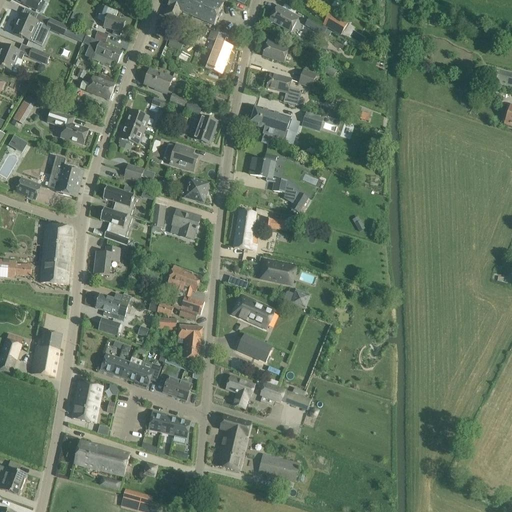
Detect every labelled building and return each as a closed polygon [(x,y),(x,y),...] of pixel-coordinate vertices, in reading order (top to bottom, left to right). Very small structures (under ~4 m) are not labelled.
[(14,0),(15,0),(24,5),(37,11),(42,1),(43,2),(44,0),(72,0),(75,2),(75,0),(14,0)] [(170,0),(168,6),(168,7),(164,16),(177,21),(181,12),(205,22),(214,26),(224,1),(222,0),(170,0)] [(125,21),(116,18),(118,12),(102,6),(99,13),(99,14),(98,19),(105,22),(104,27),(114,31),(112,34),(120,37),(125,21)] [(299,18),(286,11),(277,7),(270,21),(271,22),(271,23),(277,25),(291,32),(299,18)] [(348,23),(331,13),(323,26),(341,36),(348,23)] [(19,23),(14,35),(22,39),(22,38),(34,43),(41,29),(49,32),(50,30),(47,28),(50,20),(38,14),(35,21),(21,14),(17,22),(19,23)] [(71,17),(69,22),(75,25),(78,20),(71,17)] [(309,19),(305,25),(331,40),(334,34),(309,19)] [(50,30),(64,36),(68,28),(50,20),(47,28),(50,30)] [(99,32),(96,39),(105,43),(108,36),(99,32)] [(209,40),(206,49),(213,52),(206,69),(222,75),(232,48),(222,44),(225,37),(212,32),(209,40)] [(86,36),(83,44),(89,47),(85,56),(93,60),(96,54),(112,62),(118,64),(123,53),(113,49),(100,43),(86,36)] [(184,41),(171,36),(167,46),(180,51),(184,41)] [(288,50),(277,46),(268,42),(263,56),(284,63),(288,50)] [(0,51),(2,52),(0,56),(0,67),(4,69),(5,69),(12,72),(13,72),(16,73),(18,73),(20,67),(20,65),(16,64),(18,59),(22,61),(24,54),(20,53),(20,52),(12,48),(2,45),(0,50),(0,51)] [(32,49),(29,58),(46,65),(50,56),(32,49)] [(321,49),(319,53),(326,57),(329,53),(321,49)] [(337,71),(328,66),(324,72),(334,78),(337,71)] [(77,76),(83,79),(86,73),(80,70),(77,76)] [(173,79),(159,74),(150,70),(144,85),(167,94),(173,79)] [(301,77),(314,82),(316,75),(304,71),(301,77)] [(511,88),(511,77),(500,74),(497,85),(511,88)] [(292,80),(280,77),(270,75),(267,89),(286,94),(284,102),(299,106),(302,94),(299,90),(290,87),(292,80)] [(93,77),(90,84),(83,81),(80,89),(109,100),(115,85),(93,77)] [(314,82),(301,77),(299,84),(312,88),(314,82)] [(474,84),(472,93),(491,99),(494,90),(474,84)] [(185,107),(187,101),(173,95),(170,102),(185,107)] [(27,97),(24,102),(32,107),(36,102),(27,97)] [(169,104),(154,99),(151,105),(167,111),(169,104)] [(24,102),(14,119),(11,124),(15,126),(18,121),(23,125),(34,108),(32,107),(24,102)] [(202,107),(189,103),(186,109),(200,114),(202,107)] [(511,105),(509,104),(503,124),(511,127),(511,105)] [(291,119),(265,110),(256,107),(250,125),(265,129),(263,134),(283,141),(291,119)] [(76,128),(76,127),(66,123),(66,124),(60,122),(63,115),(51,111),(47,123),(64,129),(61,138),(84,146),(89,131),(79,128),(79,129),(76,128)] [(133,129),(144,133),(150,118),(131,111),(126,123),(134,126),(133,129)] [(371,115),(363,112),(361,119),(369,121),(371,115)] [(324,119),(306,113),(301,127),(320,133),(324,119)] [(218,122),(208,119),(202,117),(194,139),(210,145),(218,122)] [(134,126),(126,123),(120,139),(139,146),(144,133),(133,129),(134,126)] [(167,128),(161,126),(158,133),(165,137),(167,128)] [(14,136),(9,146),(22,154),(28,144),(14,136)] [(194,151),(184,148),(177,146),(170,164),(193,172),(197,159),(192,157),(194,151)] [(253,159),(250,175),(265,178),(267,178),(266,182),(274,183),(273,191),(285,194),(287,182),(275,179),(272,179),(277,157),(275,157),(265,155),(264,162),(253,159)] [(84,172),(63,166),(56,193),(77,198),(84,172)] [(128,166),(126,172),(141,177),(143,171),(128,166)] [(144,170),(142,176),(153,180),(155,174),(144,170)] [(141,177),(126,172),(125,179),(139,183),(141,177)] [(36,200),(41,186),(21,179),(16,192),(36,200)] [(189,179),(187,187),(185,186),(183,187),(181,194),(182,196),(184,197),(184,198),(204,203),(209,184),(189,179)] [(113,211),(131,217),(135,204),(133,204),(136,196),(134,196),(134,195),(134,196),(107,187),(103,199),(103,200),(103,199),(115,203),(113,211)] [(291,208),(300,214),(309,199),(300,193),(291,208)] [(166,208),(154,207),(151,228),(152,228),(152,232),(160,233),(161,229),(163,229),(166,208)] [(126,239),(133,218),(131,217),(113,211),(105,209),(105,208),(104,208),(103,212),(101,211),(99,217),(101,218),(100,221),(101,221),(112,224),(109,233),(106,233),(104,239),(127,247),(129,241),(125,240),(126,239)] [(200,218),(191,215),(177,211),(172,226),(181,228),(179,236),(193,241),(195,233),(196,233),(200,218)] [(256,214),(250,213),(240,211),(234,248),(255,252),(259,230),(253,229),(256,214)] [(273,220),(266,219),(264,228),(272,229),(273,220)] [(360,221),(354,224),(358,232),(365,229),(360,221)] [(73,228),(45,226),(40,283),(67,286),(73,228)] [(121,249),(116,249),(106,248),(105,254),(96,253),(94,274),(109,276),(111,261),(119,262),(121,249)] [(127,261),(135,261),(136,252),(128,251),(127,261)] [(15,275),(16,263),(16,262),(0,260),(0,277),(15,279),(15,275)] [(263,260),(261,271),(265,272),(264,280),(287,284),(288,276),(294,278),(296,267),(263,260)] [(32,265),(16,263),(15,275),(31,276),(32,265)] [(173,303),(172,307),(174,308),(181,310),(197,315),(200,316),(205,303),(188,298),(190,290),(196,292),(201,277),(174,268),(167,287),(177,290),(173,303)] [(311,295),(295,290),(290,305),(305,311),(311,295)] [(100,295),(95,309),(105,311),(103,316),(115,320),(116,320),(123,322),(131,297),(124,295),(123,297),(115,295),(114,299),(100,295)] [(276,312),(250,300),(241,296),(233,314),(267,330),(276,312)] [(166,306),(168,301),(161,299),(157,313),(171,317),(174,308),(172,307),(166,306)] [(195,321),(197,315),(181,310),(179,316),(195,321)] [(177,320),(160,318),(159,329),(176,331),(177,320)] [(99,330),(109,333),(118,336),(122,325),(103,319),(99,330)] [(184,359),(190,360),(200,361),(203,328),(179,325),(178,339),(186,340),(184,359)] [(62,335),(53,333),(43,332),(42,340),(38,339),(36,347),(37,348),(32,374),(55,378),(62,335)] [(244,336),(237,350),(238,351),(258,359),(264,363),(271,348),(244,336)] [(6,340),(0,357),(0,369),(13,374),(22,346),(22,345),(7,341),(6,340)] [(123,345),(121,351),(127,354),(129,347),(123,345)] [(101,370),(113,375),(118,359),(106,355),(101,370)] [(167,358),(165,363),(174,367),(176,361),(167,358)] [(130,363),(118,359),(113,375),(124,379),(130,363)] [(134,385),(135,385),(141,367),(130,363),(124,379),(135,383),(134,385)] [(153,372),(141,367),(135,385),(147,389),(153,372)] [(175,397),(180,382),(169,377),(163,393),(175,397)] [(255,386),(240,380),(230,377),(226,390),(239,394),(237,398),(236,398),(233,406),(244,410),(249,398),(251,399),(255,386)] [(180,382),(175,397),(186,401),(192,386),(180,382)] [(100,406),(104,388),(80,383),(76,401),(100,406)] [(281,403),(285,391),(265,383),(260,396),(281,403)] [(308,411),(312,400),(286,391),(282,402),(308,411)] [(100,406),(76,401),(72,419),(96,424),(100,406)] [(163,424),(165,417),(165,415),(153,412),(150,424),(149,430),(161,433),(163,424)] [(251,424),(233,419),(224,416),(220,430),(226,431),(217,466),(227,469),(239,472),(243,458),(251,424)] [(163,424),(161,433),(174,436),(176,424),(177,420),(165,417),(163,424)] [(177,420),(176,424),(174,436),(186,439),(190,424),(190,422),(177,420)] [(130,455),(80,442),(74,465),(124,478),(130,455)] [(296,483),(301,464),(264,455),(260,474),(296,483)] [(3,478),(23,486),(27,475),(7,468),(6,469),(0,466),(0,477),(3,479),(3,478)] [(0,489),(19,496),(23,486),(3,478),(3,479),(0,486),(0,489)] [(118,484),(111,482),(109,489),(117,491),(118,484)] [(142,494),(126,490),(123,499),(140,503),(142,494)]
